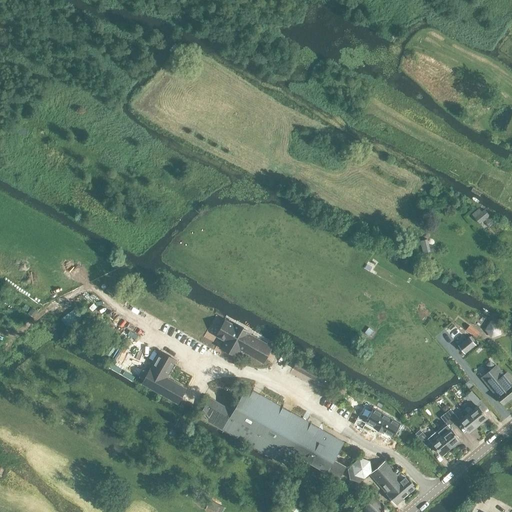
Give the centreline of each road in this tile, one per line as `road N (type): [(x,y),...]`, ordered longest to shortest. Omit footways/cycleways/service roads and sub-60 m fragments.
road 1 (unknown): [(438,489),(281,388),(134,329)]
road 2 (tertiary): [(410,511),(511,426)]
